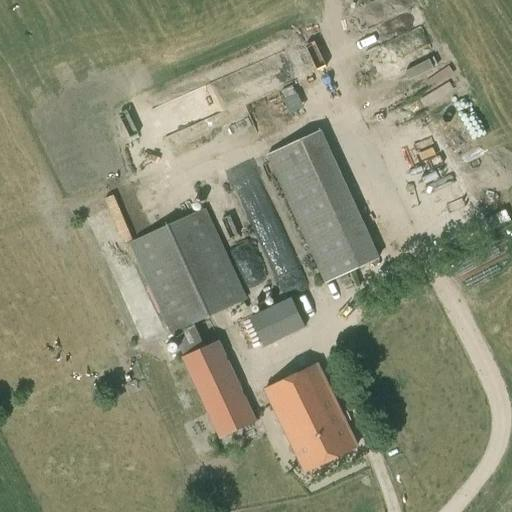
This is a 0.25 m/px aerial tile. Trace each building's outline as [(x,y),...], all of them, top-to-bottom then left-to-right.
[(319,131),(267,155),(327,284),(379,260),(319,131)] [(407,164),(432,149),(427,140),(402,155),(407,164)] [(301,283),(258,164),(235,172),(249,211),(223,220),(249,291),(273,282),(276,292),(301,283)] [(184,357),(182,357),(219,439),(256,422),(218,341),(204,347),(193,323),(246,299),(205,210),(130,244),(170,333),(172,332),(184,357)] [(492,232),(511,227),(511,210),(488,216),(492,232)] [(306,328),(291,298),(250,318),(264,348),(306,328)] [(317,364),(264,389),(304,472),(357,446),(317,364)]
